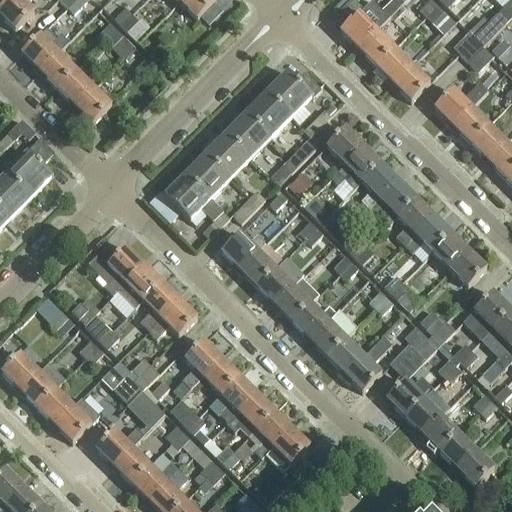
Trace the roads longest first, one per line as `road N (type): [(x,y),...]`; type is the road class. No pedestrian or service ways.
road 1 (residential): [(109,189),(359,435)]
road 2 (residential): [(511,249),(280,18)]
road 3 (residential): [(280,18),(109,189)]
road 4 (residential): [(109,189),(0,306)]
road 5 (residential): [(0,79),(109,189)]
road 6 (residential): [(93,511),(0,419)]
